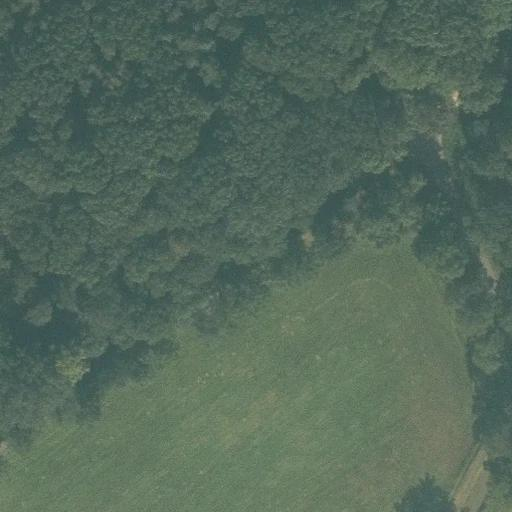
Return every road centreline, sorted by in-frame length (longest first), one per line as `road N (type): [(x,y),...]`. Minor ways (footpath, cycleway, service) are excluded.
road 1 (unclassified): [(0,409),(416,124)]
road 2 (track): [(0,135),(238,240)]
road 3 (unclassified): [(511,335),(416,124)]
road 4 (unclassified): [(416,124),(350,0)]
